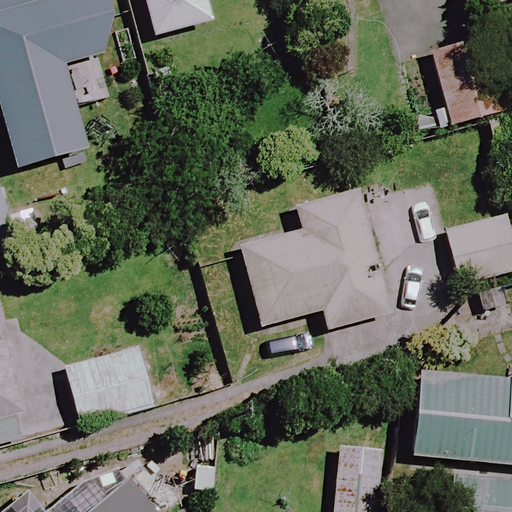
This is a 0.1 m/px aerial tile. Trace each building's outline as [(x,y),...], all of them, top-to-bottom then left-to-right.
[(119,53),(103,0),(0,0),(0,120),(16,175),(86,154),(62,70),(119,53)] [(211,0),(139,0),(150,42),(208,28),(202,2),(211,0)] [(511,0),(495,0),(498,8),(511,4),(511,0)] [(502,117),(482,43),(428,58),(448,132),(502,117)] [(391,318),(361,195),(294,212),(299,235),(238,251),(258,331),(318,316),(322,335),(391,318)] [(0,254),(9,252),(0,212),(0,254)] [(511,276),(511,255),(504,222),(443,236),(456,290),(511,276)] [(0,449),(14,446),(8,423),(29,418),(0,303),(0,449)] [(148,415),(134,356),(62,373),(76,432),(148,415)] [(511,377),(472,375),(471,384),(416,380),(409,462),(511,470),(511,377)] [(374,511),(377,454),(335,452),(332,511),(374,511)] [(510,511),(511,485),(449,483),(448,511),(510,511)] [(35,511),(27,501),(12,511),(35,511)]
